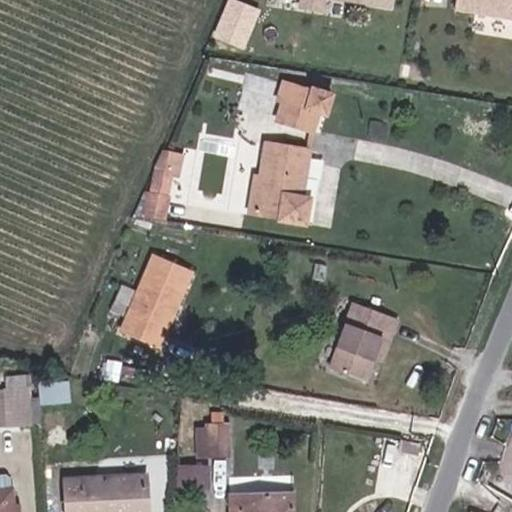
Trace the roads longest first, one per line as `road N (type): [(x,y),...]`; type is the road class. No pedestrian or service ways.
road 1 (unclassified): [(439,511),(511,332)]
road 2 (unknown): [(511,183),(377,138)]
